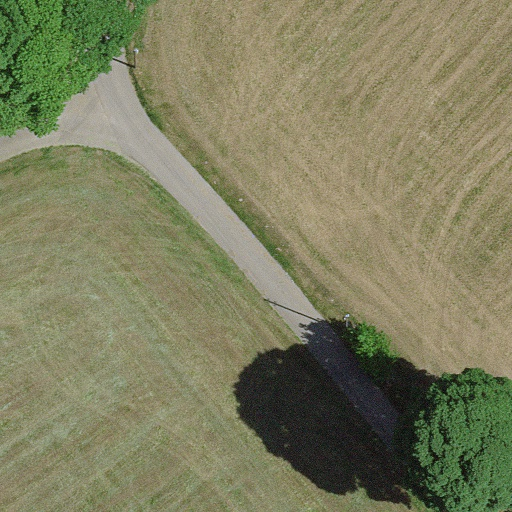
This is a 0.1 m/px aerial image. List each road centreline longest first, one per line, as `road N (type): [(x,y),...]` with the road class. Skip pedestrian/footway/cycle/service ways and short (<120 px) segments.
road 1 (unclassified): [(445,511),(126,124)]
road 2 (unclassified): [(126,124),(99,91),(0,148)]
road 3 (unclassified): [(126,124),(131,0)]
